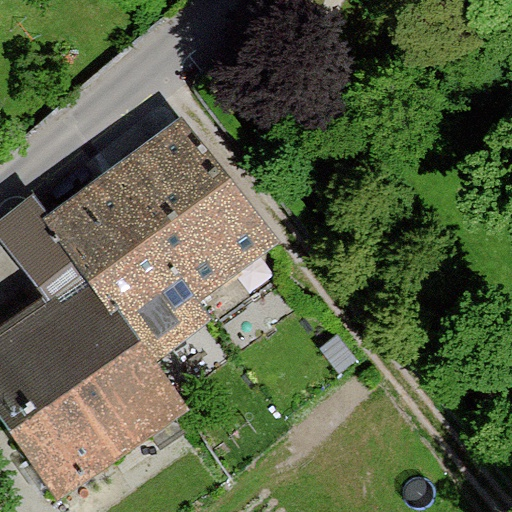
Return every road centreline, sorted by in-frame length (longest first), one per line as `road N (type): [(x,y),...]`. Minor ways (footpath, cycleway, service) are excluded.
road 1 (track): [(152,62),(511,511)]
road 2 (residential): [(227,0),(0,186)]
